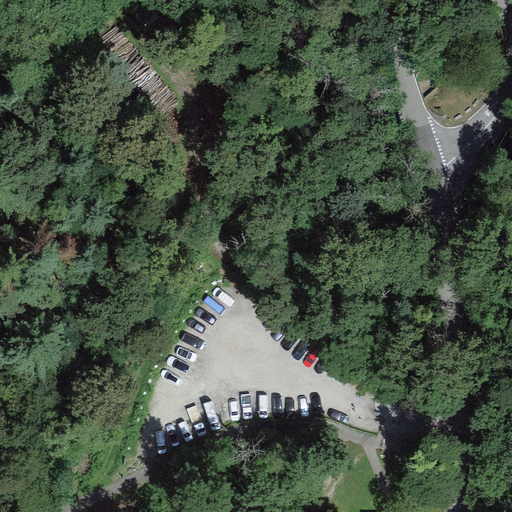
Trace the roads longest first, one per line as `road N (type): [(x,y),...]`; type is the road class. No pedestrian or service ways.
road 1 (residential): [(431,176),(456,332),(461,511)]
road 2 (track): [(461,420),(382,443),(325,425),(239,430),(167,467)]
road 3 (residential): [(362,0),(399,69),(431,176)]
road 4 (residential): [(511,86),(481,130),(431,176)]
